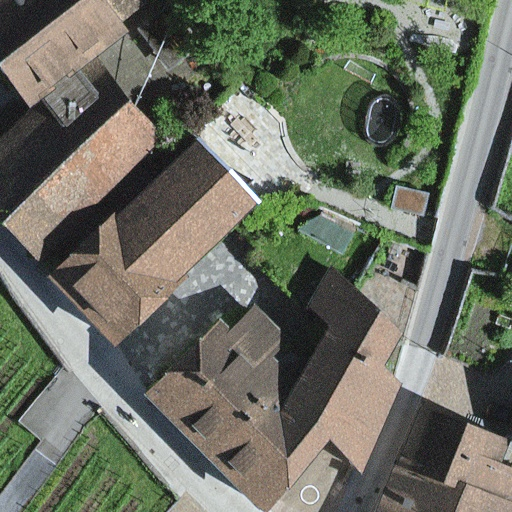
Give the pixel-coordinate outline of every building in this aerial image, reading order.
[(114,27),(92,0),(0,0),(0,83),(17,104),(114,27)] [(0,223),(28,255),(161,140),(87,55),(0,130),(0,223)] [(124,348),(227,235),(147,163),(44,277),(124,348)] [(343,281),(296,335),(247,390),(309,452),(338,483),(387,379),(371,360),(387,333),(343,281)] [(247,390),(296,335),(245,289),(217,319),(206,309),(143,378),(204,435),(247,390)] [(309,452),(247,390),(204,435),(271,495),(309,452)] [(511,446),(511,433),(420,398),(396,457),(511,501),(511,448),(511,446)] [(511,511),(511,501),(396,457),(374,511),(511,511)]
